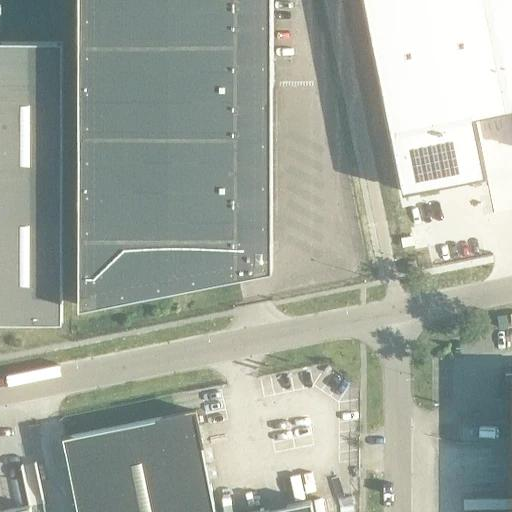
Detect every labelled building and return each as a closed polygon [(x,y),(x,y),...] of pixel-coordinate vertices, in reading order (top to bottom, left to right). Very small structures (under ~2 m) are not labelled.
[(272,0),(79,0),(79,305),(272,267),(272,0)] [(487,0),(364,0),(402,190),(486,174),(475,116),(509,109),(487,0)] [(511,0),(487,0),(509,109),(511,108),(511,0)] [(0,322),(59,323),(59,41),(0,41),(0,322)] [(77,511),(312,511),(310,501),(255,511),(214,511),(194,411),(63,437),(77,511)]
